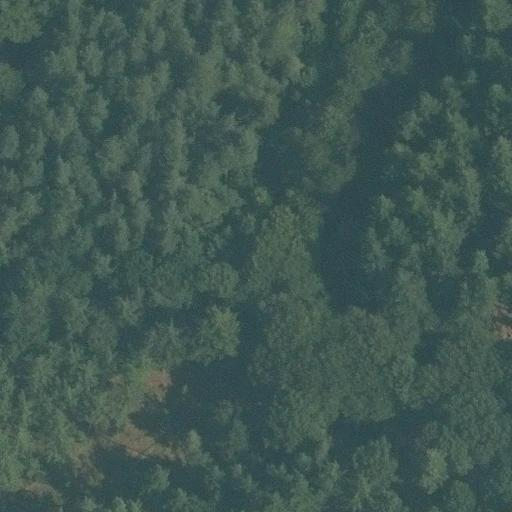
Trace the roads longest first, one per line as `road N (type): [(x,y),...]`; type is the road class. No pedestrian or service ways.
road 1 (track): [(40,511),(125,476),(222,384),(423,0)]
road 2 (track): [(222,384),(511,430)]
